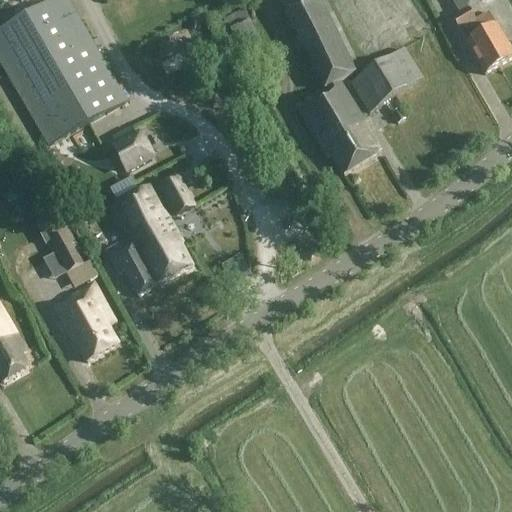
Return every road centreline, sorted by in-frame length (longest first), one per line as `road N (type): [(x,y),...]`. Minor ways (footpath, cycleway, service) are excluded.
road 1 (unclassified): [(0,501),(456,195),(511,147)]
road 2 (track): [(364,511),(253,325)]
